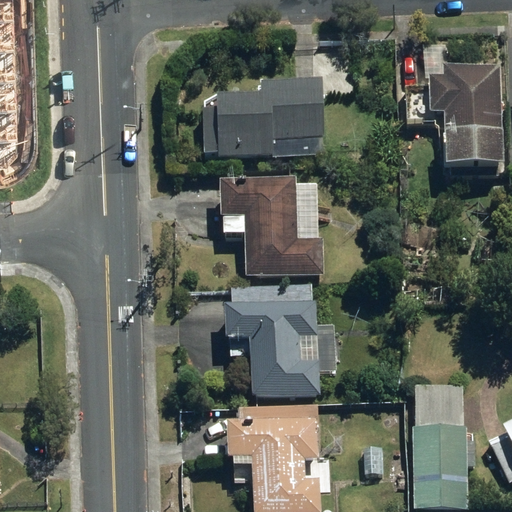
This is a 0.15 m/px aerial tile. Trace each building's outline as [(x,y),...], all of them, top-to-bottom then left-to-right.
[(348,51),(313,51),(313,93),(349,92),(348,51)] [(494,75),(435,78),(435,89),(421,90),(423,126),(437,125),(438,148),(433,148),(435,183),(494,180),(493,147),(497,147),(494,75)] [(266,151),(318,149),(314,122),(315,94),(252,95),(252,107),(209,108),(207,134),(211,153),(214,168),(268,166),(266,151)] [(239,246),(240,286),(320,283),(319,248),(314,248),(312,196),(289,197),(289,192),(237,192),(212,193),(213,229),(216,229),(217,246),(239,246)] [(227,317),(215,318),(217,352),(240,351),(244,408),(317,404),(315,381),(332,380),(330,335),(312,336),(309,292),(226,296),(227,317)] [(411,437),(407,437),(410,511),(465,511),(464,473),(473,473),(472,447),(462,448),(462,435),(459,435),(457,394),(409,396),(411,437)] [(245,477),(246,511),(314,511),(313,487),(299,488),(298,471),(312,470),(310,434),(315,434),(314,412),(234,417),(235,435),(217,436),(219,471),(225,471),(226,479),(245,477)] [(511,429),(495,438),(497,443),(484,449),(505,491),(511,486),(511,429)] [(379,484),(378,454),(361,454),(361,484),(379,484)]
